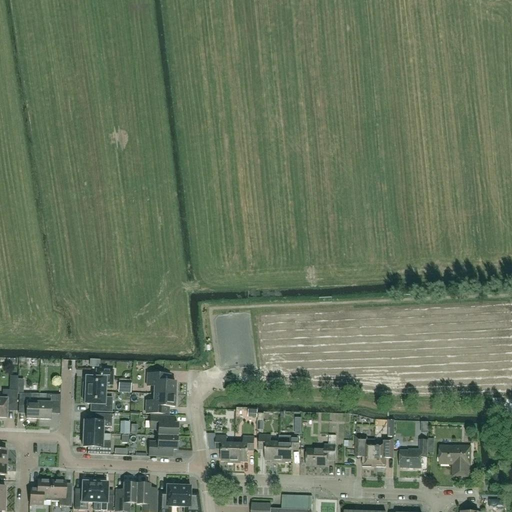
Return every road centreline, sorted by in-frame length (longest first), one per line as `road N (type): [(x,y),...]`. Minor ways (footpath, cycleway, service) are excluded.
road 1 (residential): [(437,494),(205,480)]
road 2 (residential): [(202,467),(63,463),(64,438)]
